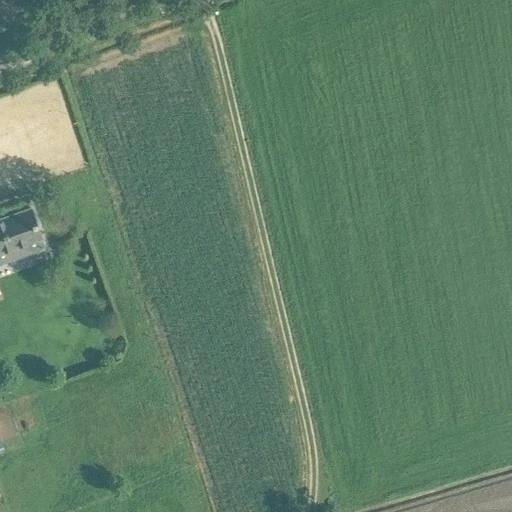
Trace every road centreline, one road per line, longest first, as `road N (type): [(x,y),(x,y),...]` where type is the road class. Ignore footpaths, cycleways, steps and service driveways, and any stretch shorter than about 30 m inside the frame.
road 1 (unclassified): [(320,511),(306,400),(204,0)]
road 2 (unclassified): [(0,66),(186,0)]
